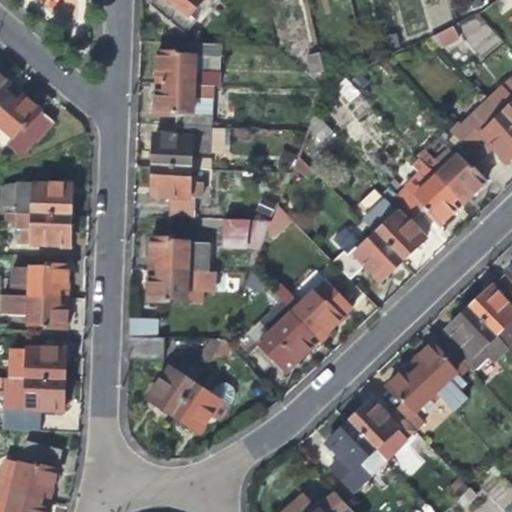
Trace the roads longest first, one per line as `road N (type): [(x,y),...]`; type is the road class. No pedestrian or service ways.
road 1 (residential): [(511,207),(266,431),(192,475)]
road 2 (residential): [(107,111),(99,498)]
road 3 (residential): [(0,19),(107,111)]
